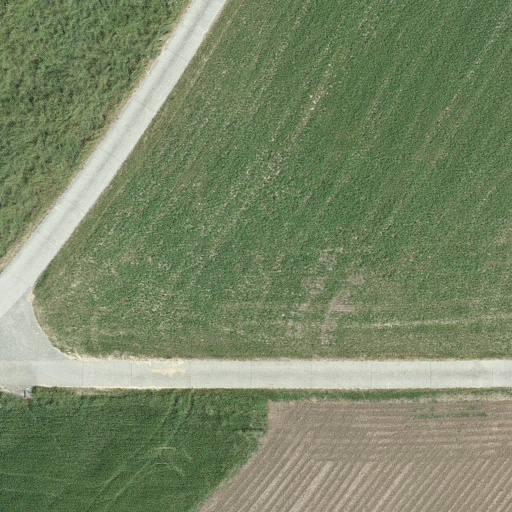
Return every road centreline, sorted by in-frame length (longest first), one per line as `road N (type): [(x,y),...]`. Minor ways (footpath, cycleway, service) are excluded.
road 1 (track): [(0,373),(511,375)]
road 2 (track): [(5,372),(26,275),(209,0)]
